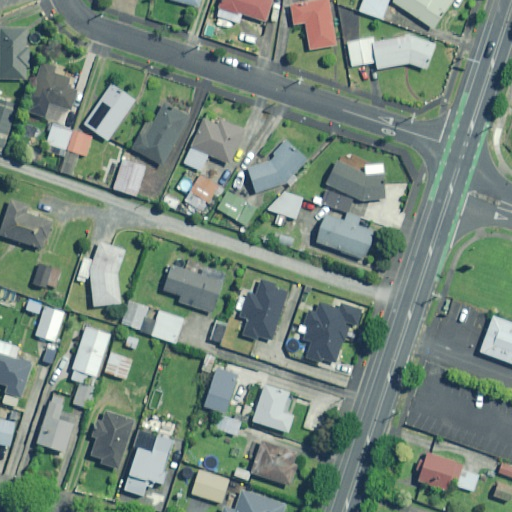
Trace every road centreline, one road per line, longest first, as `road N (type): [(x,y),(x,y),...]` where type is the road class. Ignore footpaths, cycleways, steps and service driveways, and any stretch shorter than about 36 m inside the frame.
road 1 (residential): [(460,148),(97,27),(67,0)]
road 2 (secondary): [(448,185),(340,511)]
road 3 (secondary): [(509,0),(460,148)]
